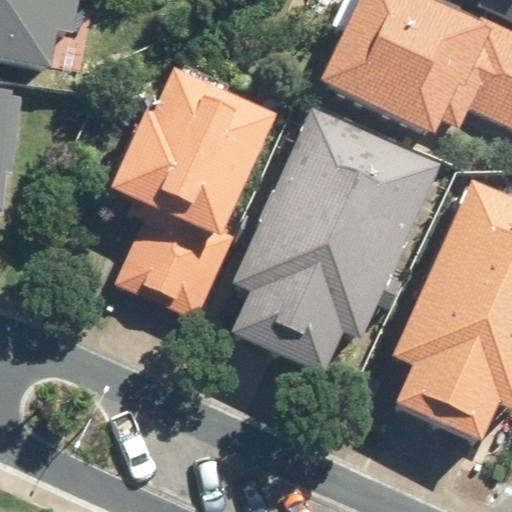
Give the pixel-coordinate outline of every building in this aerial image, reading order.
[(0,0),(0,74),(61,87),(77,8),(36,0),(0,0)] [(511,34),(481,20),(477,29),(415,0),(362,0),(320,90),(435,145),(443,126),(460,134),(470,112),(511,131),(511,34)] [(110,197),(148,214),(115,286),(196,322),(233,240),(225,236),(276,124),(173,78),(158,110),(151,107),(110,197)] [(0,215),(1,215),(14,101),(0,99),(0,215)] [(389,285),(439,173),(311,116),(261,225),(247,218),(235,246),(249,253),(230,294),(249,303),(232,342),(323,384),(340,343),(359,352),(378,311),(391,317),(403,291),(389,285)] [(391,367),(412,376),(396,412),(481,451),(498,412),(511,418),(511,205),(472,187),(391,367)]
